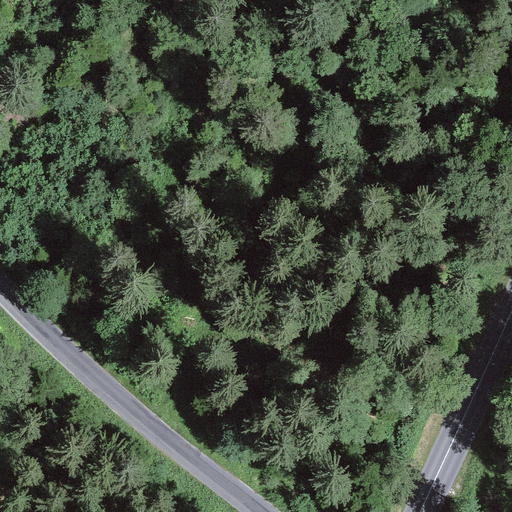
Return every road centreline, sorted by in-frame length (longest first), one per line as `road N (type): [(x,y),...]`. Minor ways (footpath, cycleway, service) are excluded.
road 1 (tertiary): [(258,511),(87,371),(0,284)]
road 2 (tertiary): [(424,511),(511,322)]
